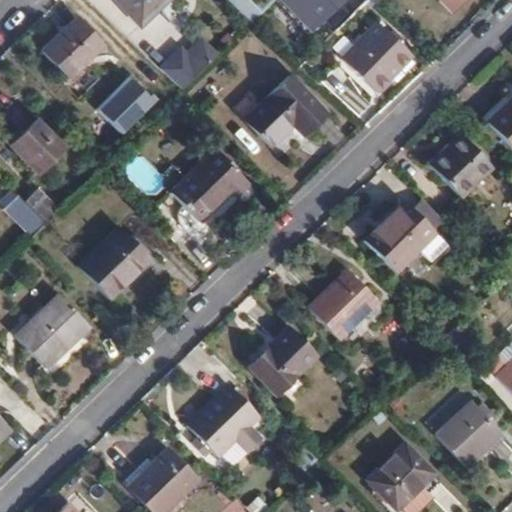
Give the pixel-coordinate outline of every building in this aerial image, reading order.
[(165,0),(113,0),(138,25),(165,0)] [(226,0),(250,22),(272,0),(226,0)] [(281,25),(289,33),(303,20),(295,12),(307,0),(306,0),(278,0),(258,21),(272,34),(281,25)] [(303,20),(315,8),(307,0),(295,12),(303,20)] [(439,0),(452,13),(466,0),(439,0)] [(326,19),(315,8),(303,20),(314,31),(326,19)] [(78,17),(42,51),(68,79),(104,46),(78,17)] [(303,20),(289,33),(300,44),(314,31),(303,20)] [(377,24),(339,60),(372,94),(410,58),(377,24)] [(195,31),(161,66),(182,87),(216,51),(195,31)] [(288,76),(243,120),(268,146),(291,124),(302,136),(325,114),(288,76)] [(511,97),(486,123),(511,151),(511,97)] [(37,119),(11,146),(39,174),(65,147),(37,119)] [(274,145),(284,153),(299,135),(289,127),(274,145)] [(458,136),(426,166),(458,199),(490,168),(458,136)] [(214,149),(169,193),(198,223),(243,179),(214,149)] [(22,200),(15,193),(0,209),(27,234),(55,204),(36,186),(22,200)] [(430,231),(411,210),(398,198),(379,216),(383,221),(362,241),(392,272),(394,271),(403,261),(419,246),(427,253),(440,241),(430,231)] [(441,220),(421,200),(411,210),(430,231),(441,220)] [(117,227),(75,267),(106,299),(149,259),(117,227)] [(403,261),(394,271),(402,279),(411,269),(403,261)] [(344,271),(305,308),(334,339),(374,302),(344,271)] [(58,295),(14,337),(44,368),(88,326),(58,295)] [(287,328),(248,367),(274,394),(313,356),(287,328)] [(511,360),(494,377),(511,395),(511,360)] [(228,385),(187,426),(215,456),(233,439),(244,451),(257,438),(237,417),(248,406),(228,385)] [(470,403),(436,436),(464,466),(499,434),(470,403)] [(0,419),(0,437),(9,429),(0,419)] [(403,443),(365,480),(395,510),(398,507),(420,486),(427,493),(440,480),(432,474),(403,443)] [(165,449),(125,487),(149,511),(162,511),(196,481),(165,449)] [(420,486),(398,507),(402,511),(415,511),(431,497),(427,493),(420,486)] [(73,511),(65,503),(56,511),(73,511)]
